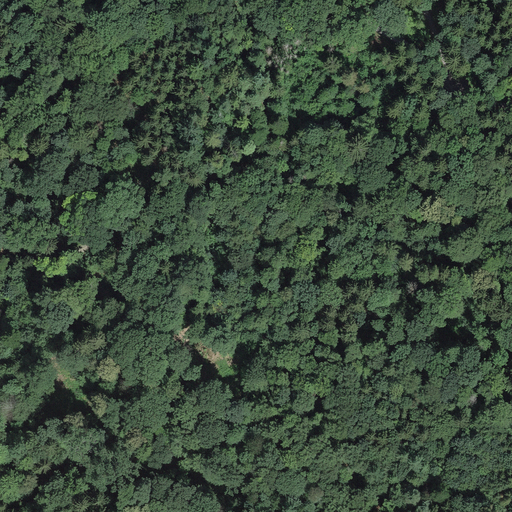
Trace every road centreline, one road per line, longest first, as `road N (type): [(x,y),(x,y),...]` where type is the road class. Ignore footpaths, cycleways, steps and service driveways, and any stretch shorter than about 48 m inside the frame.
road 1 (track): [(457,101),(415,130),(261,159),(113,226),(22,287),(0,327)]
road 2 (track): [(334,0),(408,47),(448,87)]
road 3 (track): [(448,87),(511,196)]
